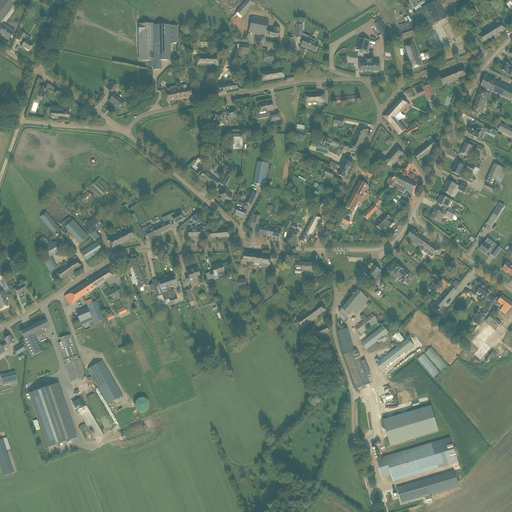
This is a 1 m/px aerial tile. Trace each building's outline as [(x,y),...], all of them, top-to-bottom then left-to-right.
[(0,0),(0,22),(16,0),(0,0)] [(241,15),(253,3),(248,0),(246,0),(237,11),(241,15)] [(408,0),(417,13),(414,15),(424,31),(431,27),(447,18),(438,3),(436,4),(433,0),(408,0)] [(374,25),(382,38),(389,34),(381,21),(374,25)] [(508,30),(502,21),(491,28),(490,27),(488,29),(488,30),(486,31),(486,32),(482,34),(482,33),(478,36),(483,44),(508,30)] [(245,22),(243,31),(269,37),(271,28),(245,22)] [(413,22),(399,27),(403,38),(417,33),(413,22)] [(173,56),(173,44),(178,43),(178,26),(170,25),(153,26),(153,24),(138,25),(139,61),(150,61),(150,68),(153,68),(153,70),(160,70),(160,61),(170,60),(170,56),(173,56)] [(9,40),(13,33),(6,29),(8,27),(4,25),(0,31),(0,32),(6,37),(5,37),(9,40)] [(31,38),(21,32),(17,40),(21,42),(24,44),(22,47),(29,51),(32,45),(29,43),(31,38)] [(197,54),(197,41),(192,41),(192,40),(191,40),(191,35),(186,35),(187,42),(188,52),(190,52),(190,54),(197,54)] [(306,48),(308,49),(316,52),(319,45),(315,44),(316,41),(310,38),(309,41),(305,39),(301,46),(301,47),(306,49),(306,48)] [(366,52),(369,41),(360,38),(357,50),(366,52)] [(412,70),(421,66),(418,57),(412,41),(403,45),(404,48),(403,48),(410,65),(412,70)] [(229,43),(227,51),(232,52),(234,47),(237,48),(238,43),(234,42),(233,44),(229,43)] [(249,46),(239,45),(238,45),(237,50),(239,50),(239,54),(248,54),(249,46)] [(276,53),(276,54),(267,54),(267,62),(274,62),(274,57),(279,58),(279,53),(276,53)] [(197,65),(218,65),(218,56),(197,56),(197,65)] [(380,71),(380,63),(374,64),(374,59),(365,59),(365,64),(360,64),(360,72),(380,71)] [(503,74),(504,72),(507,74),(507,72),(510,74),(511,71),(511,69),(510,68),(511,67),(504,63),(500,69),(501,70),(499,72),(503,74)] [(222,85),(218,85),(219,93),(226,92),(224,84),(227,80),(232,69),(228,67),(227,70),(225,75),(221,82),(222,85)] [(463,67),(438,77),(442,86),(466,76),(463,67)] [(284,78),(283,69),(261,73),(262,82),(284,78)] [(511,89),(485,77),(481,86),(511,100),(511,102),(511,103),(511,89)] [(105,88),(108,90),(113,83),(110,81),(105,88)] [(112,93),(117,86),(113,83),(108,90),(112,93)] [(236,83),(224,84),(226,92),(237,90),(237,85),(236,83)] [(424,92),(427,98),(433,96),(428,83),(414,88),(417,95),(424,92)] [(192,97),(190,89),(187,89),(187,85),(181,86),(176,87),(178,100),(192,97)] [(43,98),(45,93),(46,89),(38,86),(35,95),(43,98)] [(178,100),(176,87),(175,86),(170,87),(170,88),(167,89),(167,93),(165,93),(166,97),(167,102),(178,100)] [(479,90),(472,112),(480,114),(487,93),(479,90)] [(120,94),(118,97),(114,94),(112,98),(109,102),(112,105),(112,104),(119,109),(126,99),(120,94)] [(325,94),(306,95),(307,104),(325,103),(325,94)] [(402,113),(409,105),(401,97),(383,117),(399,136),(406,129),(401,122),(399,124),(394,118),(400,111),(402,113)] [(258,108),(259,113),(268,111),(268,112),(274,110),(272,102),(259,105),(259,108),(258,108)] [(49,113),(51,113),(50,118),(69,119),(70,110),(60,109),(60,112),(51,111),(50,111),(50,107),(45,107),(45,114),(49,115),(49,113)] [(229,120),(228,118),(236,116),(235,110),(226,112),(226,113),(224,114),(223,112),(213,114),(214,120),(213,120),(213,121),(209,122),(210,127),(215,126),(215,127),(225,125),(225,120),(229,120)] [(279,113),(272,114),(273,122),(280,120),(279,113)] [(342,126),(344,119),(336,117),(334,124),(342,126)] [(477,138),(482,128),(474,125),(473,127),(474,127),(474,129),(470,127),(467,133),(477,138)] [(358,153),(369,131),(360,126),(349,149),(358,153)] [(438,146),(433,139),(417,152),(416,151),(412,154),(418,162),(438,146)] [(339,157),(342,151),(331,146),(332,143),(325,140),(323,147),(329,149),(328,152),(339,157)] [(328,152),(329,149),(323,147),(311,144),(310,150),(328,154),(328,152)] [(467,156),(472,147),(465,144),(461,153),(467,156)] [(483,148),(477,146),(475,152),(480,155),(483,148)] [(404,154),(396,147),(393,150),(393,151),(380,166),(383,169),(389,162),(393,166),(404,154)] [(341,161),(339,166),(348,170),(353,161),(344,157),(341,161)] [(265,186),(270,158),(266,158),(266,161),(267,161),(267,164),(257,162),(254,184),(265,186)] [(459,175),(463,166),(456,162),(452,172),(459,175)] [(371,163),(368,169),(375,173),(378,167),(371,163)] [(472,173),(477,176),(480,170),(468,164),(466,171),(472,173)] [(485,183),(486,183),(485,185),(493,189),(494,187),(498,189),(507,170),(494,164),(485,183)] [(348,170),(339,166),(338,166),(337,165),(335,167),(334,170),(339,172),(338,175),(344,178),(348,170)] [(200,178),(210,186),(215,181),(212,178),(213,177),(202,168),(197,175),(200,178)] [(219,183),(224,187),(231,176),(230,176),(233,173),(229,170),(226,173),(219,183)] [(395,174),(384,196),(389,198),(391,193),(396,196),(398,193),(403,195),(404,195),(402,198),(408,201),(412,194),(413,194),(417,185),(395,174)] [(365,193),(369,186),(359,181),(345,207),(353,212),(358,203),(361,205),(368,194),(365,193)] [(455,190),(456,186),(447,181),(445,186),(446,186),(443,192),(451,195),(453,189),(455,190)] [(467,187),(461,184),(458,190),(465,193),(467,187)] [(226,205),(233,199),(228,194),(230,192),(226,188),(219,195),(221,197),(220,199),(222,202),(223,201),(226,205)] [(251,205),(257,193),(251,191),(246,203),(251,205)] [(450,200),(445,198),(441,196),(437,203),(441,206),(446,208),(450,200)] [(233,209),(237,211),(236,215),(244,218),(246,211),(248,207),(244,206),(244,205),(236,202),(233,209)] [(373,205),(362,216),(367,221),(378,209),(373,205)] [(384,205),(379,210),(382,213),(385,210),(388,214),(390,211),(384,205)] [(498,205),(487,223),(492,227),(504,208),(498,205)] [(440,222),(442,218),(444,214),(438,212),(434,210),(430,217),(440,222)] [(40,217),(54,236),(61,231),(46,212),(40,217)] [(180,212),(171,217),(175,223),(183,219),(180,212)] [(201,222),(196,214),(192,217),(197,225),(201,222)] [(392,219),(385,214),(375,225),(381,231),(386,225),(389,228),(394,223),(391,220),(392,219)] [(322,219),(314,215),(310,221),(309,220),(307,224),(308,224),(304,233),(303,232),(299,240),(308,245),(322,219)] [(343,216),(340,221),(348,225),(350,220),(343,216)] [(65,226),(72,221),(69,217),(62,222),(65,226)] [(92,234),(103,226),(96,217),(85,225),(86,226),(83,228),(85,230),(87,228),(92,234)] [(168,221),(152,228),(155,236),(171,228),(169,224),(168,221)] [(229,238),(228,229),(223,229),(209,230),(209,224),(206,225),(206,227),(203,227),(204,239),(207,239),(208,240),(229,238)] [(259,234),(267,236),(269,228),(270,228),(270,224),(268,224),(267,228),(258,225),(256,232),(260,233),(259,234)] [(282,227),(270,224),(270,228),(269,228),(267,236),(280,239),(282,227)] [(155,236),(152,228),(151,225),(142,229),(142,230),(143,232),(144,231),(148,240),(149,239),(155,236)] [(135,238),(133,233),(129,226),(124,228),(125,231),(119,234),(124,243),(135,238)] [(199,238),(203,238),(203,227),(200,227),(195,227),(195,229),(188,229),(188,237),(199,237),(199,238)] [(416,244),(417,243),(420,245),(424,239),(412,231),(408,237),(413,241),(413,242),(416,244)] [(113,249),(124,243),(119,234),(108,240),(113,249)] [(511,240),(508,238),(503,246),(508,250),(511,243),(511,240)] [(438,249),(424,239),(420,245),(424,247),(422,250),(432,258),(438,249)] [(97,242),(81,252),(86,260),(102,250),(97,242)] [(481,246),(479,249),(486,254),(488,251),(491,254),(494,257),(498,252),(491,246),(485,242),(484,243),(482,246),(481,246)] [(59,252),(53,243),(43,249),(48,258),(43,261),(50,272),(57,268),(51,257),(56,254),(57,255),(58,254),(58,253),(59,252)] [(6,260),(11,257),(6,249),(2,252),(6,260)] [(272,256),(242,252),(238,252),(238,256),(242,256),(242,260),(238,260),(238,267),(242,267),(242,264),(251,265),(253,265),(253,266),(270,268),(272,256)] [(129,269),(132,277),(134,276),(144,273),(139,257),(127,260),(128,265),(130,269),(129,269)] [(61,269),(55,272),(60,280),(82,268),(79,263),(76,258),(66,265),(64,263),(63,264),(64,265),(60,268),(61,269)] [(314,273),(314,264),(295,263),(295,267),(301,268),(301,273),(314,273)] [(405,281),(410,275),(395,263),(387,272),(396,279),(398,276),(405,281)] [(502,269),(511,276),(511,266),(507,263),(502,269)] [(213,271),(209,272),(211,279),(217,277),(216,274),(224,272),(221,264),(211,267),(213,271)] [(377,275),(381,271),(374,266),(371,270),(377,275)] [(88,281),(93,290),(117,274),(112,267),(108,269),(88,281)] [(188,276),(185,277),(187,284),(193,282),(192,278),(200,276),(198,273),(197,268),(187,271),(188,276)] [(380,277),(377,275),(371,270),(368,273),(370,275),(366,278),(373,284),(380,277)] [(312,289),(323,282),(317,271),(315,272),(318,277),(309,283),(312,289)] [(148,286),(144,273),(134,276),(132,277),(130,277),(132,285),(137,283),(139,289),(143,287),(145,291),(149,290),(148,286)] [(178,303),(173,289),(172,289),(171,288),(177,286),(176,281),(174,276),(165,279),(168,288),(175,304),(178,303)] [(440,282),(446,288),(447,289),(451,285),(443,278),(440,282)] [(19,287),(15,290),(19,297),(27,292),(24,287),(27,285),(24,279),(16,283),(19,287)] [(171,306),(175,304),(168,288),(165,279),(157,282),(159,285),(155,287),(158,296),(167,294),(171,306)] [(245,279),(237,280),(238,282),(238,291),(238,293),(246,292),(245,279)] [(460,284),(456,280),(436,304),(441,308),(456,290),(455,290),(460,284)] [(70,305),(93,290),(88,281),(64,296),(70,305)] [(485,301),(488,303),(484,307),(489,311),(497,300),(492,297),(492,298),(488,295),(491,292),(486,288),(488,286),(481,281),(478,282),(477,284),(477,287),(480,289),(476,294),(479,296),(478,297),(484,302),(485,301)] [(116,287),(104,294),(109,301),(113,299),(115,301),(122,297),(116,287)] [(342,309),(339,312),(346,318),(349,314),(355,307),(359,310),(363,304),(360,302),(365,296),(361,293),(357,289),(341,309),(342,309)] [(0,296),(0,308),(1,310),(9,306),(5,299),(6,298),(3,292),(0,293),(0,296)] [(505,315),(511,305),(511,303),(502,296),(497,302),(503,307),(500,311),(505,315)] [(243,299),(248,314),(255,311),(252,305),(251,306),(248,297),(243,299)] [(97,301),(87,306),(95,324),(104,319),(97,301)] [(433,303),(430,306),(437,312),(440,309),(433,303)] [(301,318),(297,321),(302,329),(326,311),(320,304),(308,312),(307,311),(300,316),(301,318)] [(129,311),(127,305),(117,310),(119,316),(129,311)] [(91,318),(87,308),(76,313),(82,326),(92,322),(91,318)] [(478,326),(486,316),(481,312),(473,323),(478,326)] [(114,318),(111,313),(106,316),(108,321),(114,318)] [(378,321),(372,314),(368,318),(367,318),(366,319),(364,317),(364,316),(362,315),(360,316),(363,321),(356,326),(356,327),(355,327),(361,335),(378,321)] [(491,315),(486,321),(496,329),(500,324),(501,324),(491,315)] [(45,319),(20,331),(24,339),(23,339),(24,342),(31,357),(42,352),(35,338),(44,334),(42,331),(49,327),(45,319)] [(368,353),(378,345),(376,342),(389,333),(382,325),(381,325),(382,326),(377,330),(376,328),(367,336),(368,337),(361,343),(368,353)] [(354,351),(347,329),(338,332),(344,354),(354,351)] [(393,337),(399,344),(404,340),(398,333),(393,337)] [(86,377),(80,359),(79,359),(70,335),(60,338),(61,342),(58,343),(65,364),(64,364),(70,382),(86,377)] [(1,346),(3,350),(14,343),(10,336),(4,339),(6,343),(1,346)] [(383,369),(414,346),(408,338),(403,342),(395,349),(394,347),(392,348),(393,350),(376,363),(383,372),(384,370),(383,369)] [(473,354),(477,357),(481,360),(491,348),(484,341),(473,354)] [(17,355),(25,350),(22,345),(14,350),(17,355)] [(369,384),(367,377),(371,375),(365,360),(361,362),(357,351),(344,355),(357,389),(369,384)] [(122,396),(102,361),(87,369),(108,405),(122,396)] [(17,382),(15,372),(0,376),(3,385),(17,382)] [(76,438),(58,384),(29,393),(48,448),(76,438)] [(431,406),(383,420),(390,445),(439,431),(431,406)] [(457,463),(450,438),(431,443),(376,459),(382,478),(391,476),(393,482),(453,464),(457,463)] [(0,465),(3,476),(14,473),(3,439),(0,439),(0,465)] [(402,487),(397,488),(401,503),(406,501),(445,490),(463,484),(459,470),(441,475),(402,487)]
